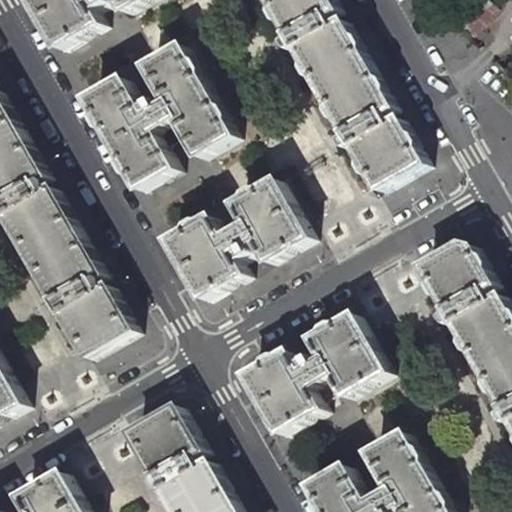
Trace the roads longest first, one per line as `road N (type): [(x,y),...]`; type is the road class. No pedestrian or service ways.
road 1 (residential): [(198,361),(1,0)]
road 2 (residential): [(198,361),(493,192)]
road 3 (residential): [(0,478),(198,361)]
road 4 (residential): [(493,192),(380,0)]
road 5 (residential): [(286,511),(198,361)]
